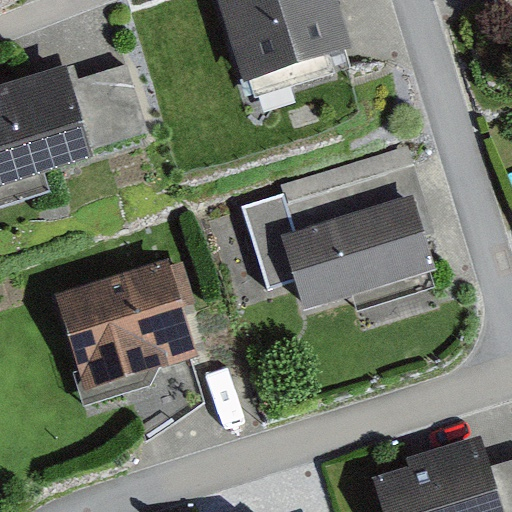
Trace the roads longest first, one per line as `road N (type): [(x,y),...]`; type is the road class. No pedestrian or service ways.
road 1 (residential): [(511,379),(81,511)]
road 2 (residential): [(511,328),(413,0)]
